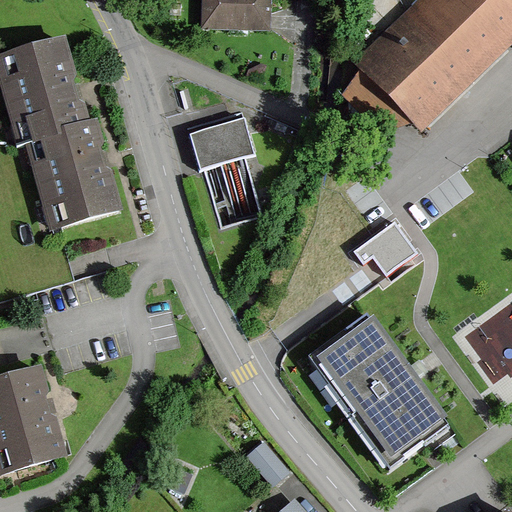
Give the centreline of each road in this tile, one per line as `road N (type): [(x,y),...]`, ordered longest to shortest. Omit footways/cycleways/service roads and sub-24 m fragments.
road 1 (residential): [(359,511),(240,364),(188,256),(131,69)]
road 2 (residential): [(511,109),(442,147),(383,151),(162,66),(131,69)]
